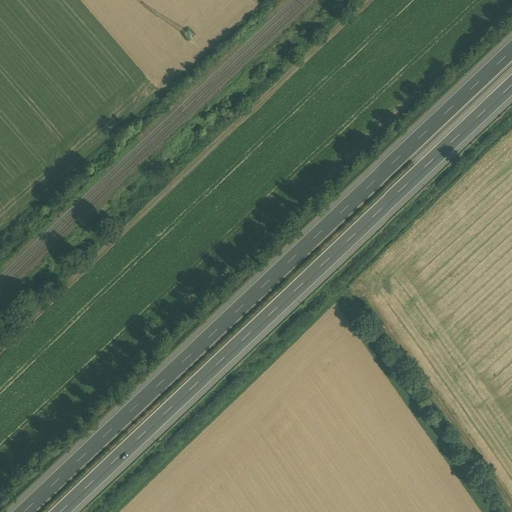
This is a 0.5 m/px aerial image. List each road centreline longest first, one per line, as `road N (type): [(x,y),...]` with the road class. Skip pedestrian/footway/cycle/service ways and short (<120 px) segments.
road 1 (motorway): [(511,46),(16,511)]
road 2 (motorway): [(52,511),(511,80)]
road 3 (track): [(0,346),(363,0)]
road 4 (track): [(353,282),(511,502)]
